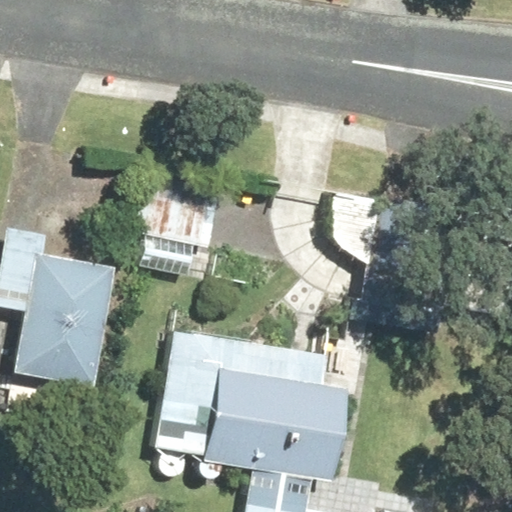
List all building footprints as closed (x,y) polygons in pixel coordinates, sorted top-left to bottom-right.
[(186,243),(200,245),(211,189),(138,175),(127,231),(136,233),(130,265),(180,274),(186,243)] [(438,233),(366,219),(350,300),(423,314),(419,333),(466,342),(479,276),(431,267),(438,233)] [(0,387),(78,403),(105,265),(32,252),(36,234),(0,226),(0,308),(11,310),(0,366),(0,387)] [(511,255),(499,253),(487,315),(511,319),(511,255)] [(315,354),(161,328),(141,447),(189,455),(189,459),(240,468),(232,511),(313,511),(296,509),(301,478),(320,481),(336,385),(310,381),(315,354)]
